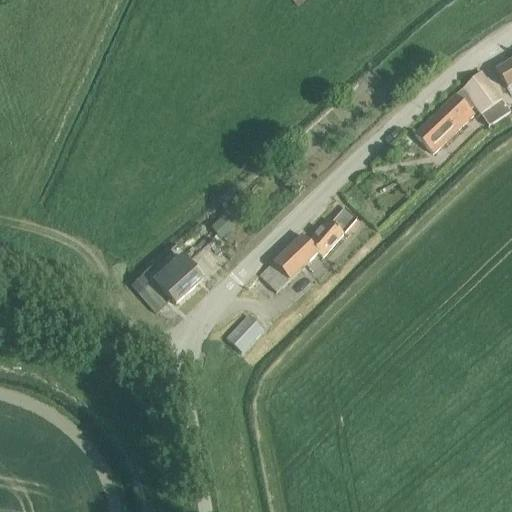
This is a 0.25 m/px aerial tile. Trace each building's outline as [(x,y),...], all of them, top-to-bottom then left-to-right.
[(372,0),(363,0),(344,17),(354,28),(378,7),(372,0)] [(511,65),(496,75),(507,94),(511,90),(511,65)] [(461,91),(480,117),(499,104),(480,77),(461,91)] [(414,137),(428,152),(468,114),(453,99),(414,137)] [(356,200),(344,208),(352,219),(364,211),(356,200)] [(360,228),(356,223),(343,212),(330,226),(326,223),(306,245),(300,239),(259,279),(275,296),(316,256),(322,261),(343,237),(348,242),(360,228)] [(224,217),(211,229),(221,240),(234,227),(224,217)] [(153,285),(175,309),(202,284),(180,260),(153,285)] [(138,299),(155,317),(165,308),(148,290),(138,299)] [(226,344),(241,358),(263,334),(248,320),(226,344)]
